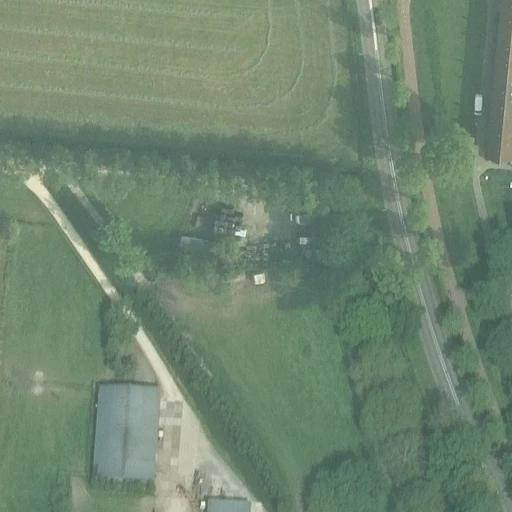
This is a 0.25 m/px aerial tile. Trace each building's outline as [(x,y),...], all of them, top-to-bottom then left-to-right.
[(511,0),(501,0),(499,27),(511,27),(511,0)] [(498,28),(497,45),(511,46),(511,27),(499,27),(498,28)] [(497,47),(495,64),(511,65),(511,46),(497,45),(497,47)] [(511,65),(495,64),(493,86),(511,87),(511,65)] [(511,87),(493,86),(491,107),(511,109),(511,87)] [(491,112),(489,129),(511,131),(511,109),(491,107),(491,112)] [(489,133),(487,152),(511,154),(511,131),(489,129),(489,133)] [(178,233),(174,253),(210,259),(214,239),(178,233)] [(152,492),(159,395),(99,390),(92,488),(152,492)]
